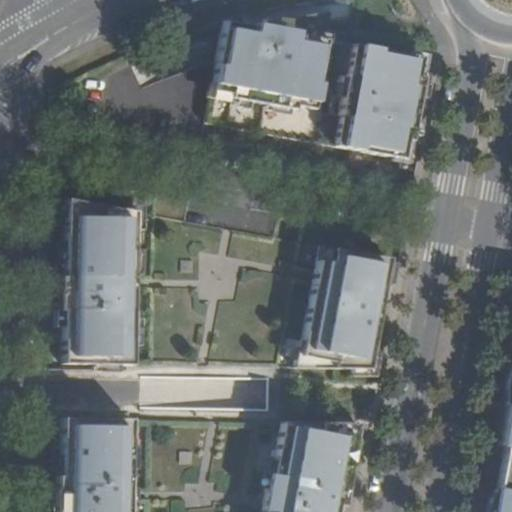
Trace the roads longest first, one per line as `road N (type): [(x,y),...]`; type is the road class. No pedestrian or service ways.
road 1 (residential): [(10,137),(444,217)]
road 2 (residential): [(10,137),(7,432)]
road 3 (primary): [(439,511),(489,225)]
road 4 (primary): [(466,23),(473,61),(444,217)]
road 5 (residential): [(419,356),(383,511)]
road 6 (primary): [(419,356),(391,511)]
road 7 (primary): [(444,217),(419,356)]
